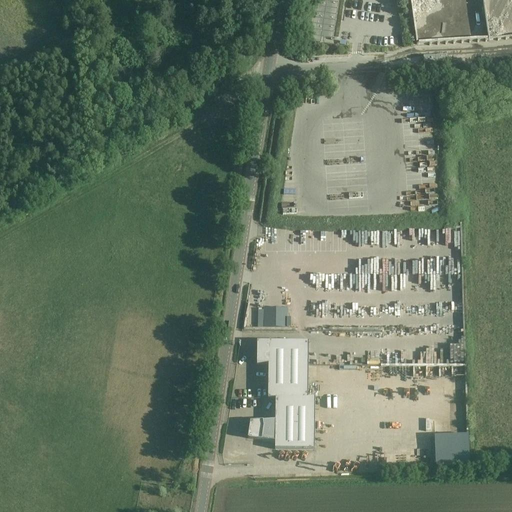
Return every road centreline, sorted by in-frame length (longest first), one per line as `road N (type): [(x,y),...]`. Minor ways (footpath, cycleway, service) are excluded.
road 1 (unclassified): [(201,511),(278,0)]
road 2 (unknown): [(269,63),(511,52)]
